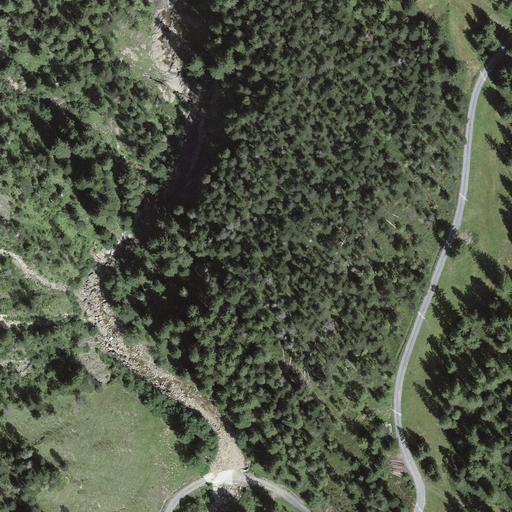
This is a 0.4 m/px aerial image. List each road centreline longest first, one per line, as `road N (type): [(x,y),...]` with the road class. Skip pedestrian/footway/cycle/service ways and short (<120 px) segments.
road 1 (track): [(420,511),(421,485),(397,404),(403,370),(464,198),(476,117),(491,72),(511,43)]
road 2 (track): [(169,511),(203,485),(270,489),(312,511)]
